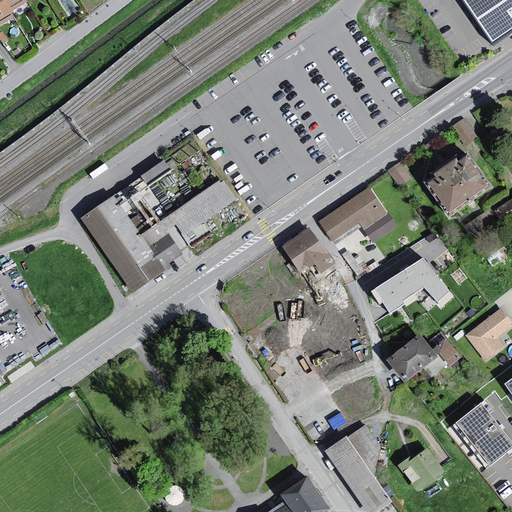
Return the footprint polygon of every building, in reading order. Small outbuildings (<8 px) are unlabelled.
[(0,0),(0,25),(17,15),(15,10),(28,4),(26,1),(28,0),(0,0)] [(511,0),(464,0),(494,43),(511,30),(511,0)] [(465,115),(457,121),(471,141),(479,135),(465,115)] [(436,184),(456,213),(495,187),(474,158),(466,163),(464,160),(441,176),(443,180),(436,184)] [(389,168),(401,184),(412,176),(400,159),(389,168)] [(167,161),(113,192),(121,206),(132,199),(138,209),(165,193),(157,179),(173,171),(167,161)] [(369,187),(317,222),(334,246),(362,228),(373,245),(398,228),(369,187)] [(511,199),(496,209),(498,216),(507,226),(511,222),(511,199)] [(88,219),(137,291),(164,273),(115,201),(88,219)] [(311,228),(284,246),(309,284),(337,266),(311,228)] [(424,260),(376,290),(392,316),(406,307),(404,303),(426,290),(438,304),(450,293),(424,260)] [(511,323),(501,308),(466,335),(486,362),(504,348),(497,337),(511,327),(511,323)] [(423,335),(392,359),(409,383),(443,357),(453,368),(465,358),(446,339),(436,350),(423,335)] [(511,442),(481,404),(457,423),(491,468),(511,450),(511,442)] [(366,427),(327,453),(368,511),(382,511),(396,504),(376,475),(382,448),(366,427)] [(400,466),(418,490),(445,470),(428,446),(400,466)] [(336,511),(338,511),(309,472),(278,495),(286,506),(277,511),(336,511)]
